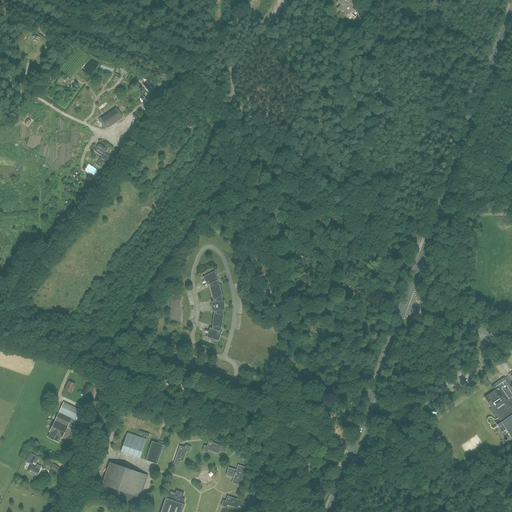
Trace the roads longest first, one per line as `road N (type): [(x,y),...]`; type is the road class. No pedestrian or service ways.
road 1 (track): [(0,320),(302,434)]
road 2 (secondary): [(424,248),(511,8)]
road 3 (unclassified): [(424,248),(228,99)]
road 4 (unclassified): [(228,99),(164,51),(85,19)]
road 5 (secondary): [(349,456),(404,303)]
